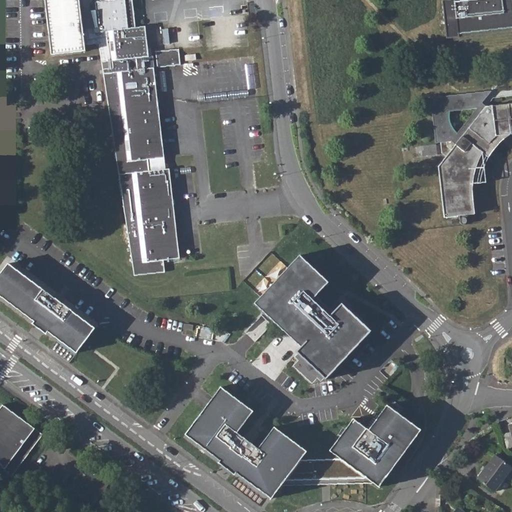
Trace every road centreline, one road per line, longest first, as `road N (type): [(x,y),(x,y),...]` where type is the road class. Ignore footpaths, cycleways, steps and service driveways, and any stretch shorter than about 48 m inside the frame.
road 1 (residential): [(467,354),(318,212),(294,178),(269,0)]
road 2 (secondary): [(235,511),(0,335)]
road 3 (secondary): [(0,353),(209,511)]
